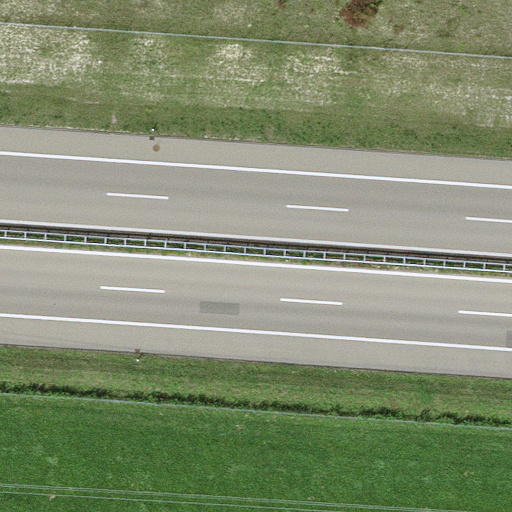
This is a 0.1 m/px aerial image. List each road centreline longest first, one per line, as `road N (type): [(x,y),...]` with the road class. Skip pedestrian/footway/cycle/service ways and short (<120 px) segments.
road 1 (motorway): [(0,282),(511,317)]
road 2 (motorway): [(511,223),(0,188)]
